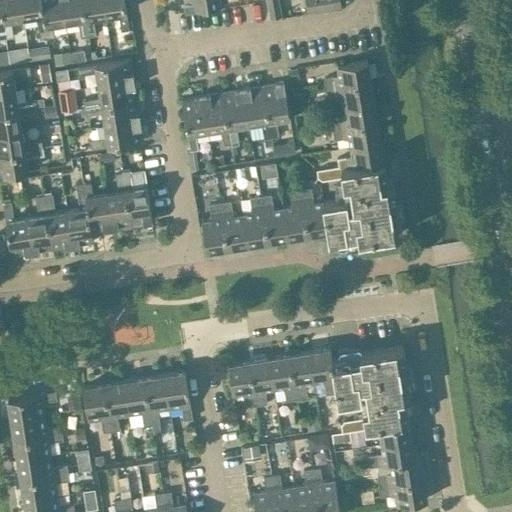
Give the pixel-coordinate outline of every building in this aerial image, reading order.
[(0,0),(0,9),(4,36),(11,35),(8,19),(21,16),(18,0),(0,0)] [(18,0),(21,16),(34,14),(37,31),(45,30),(40,0),(18,0)] [(40,0),(45,30),(37,31),(38,38),(54,35),(52,23),(65,21),(61,0),(40,0)] [(61,0),(65,21),(78,19),(79,30),(80,37),(88,36),(82,0),(61,0)] [(92,17),(105,15),(102,0),(82,0),(88,36),(95,35),(92,17)] [(102,0),(105,15),(117,13),(120,30),(129,29),(124,0),(102,0)] [(184,0),(185,1),(183,1),(185,8),(221,3),(220,0),(184,0)] [(281,14),(279,0),(266,0),(270,16),(281,14)] [(341,3),(340,0),(306,0),(308,8),(341,3)] [(50,44),(29,47),(31,59),(31,60),(52,56),(50,44)] [(28,48),(16,50),(18,60),(29,59),(28,48)] [(85,59),(83,49),(71,51),(73,61),(85,59)] [(70,50),(52,53),(53,56),(54,64),(71,61),(70,50)] [(94,73),(96,85),(132,79),(131,73),(129,73),(127,59),(77,68),(78,76),(94,73)] [(325,77),(326,87),(370,79),(367,60),(338,64),(339,74),(325,77)] [(51,80),(48,63),(39,64),(42,82),(51,80)] [(28,66),(0,70),(0,91),(14,89),(12,75),(29,72),(28,66)] [(300,78),(298,68),(289,69),(291,80),(300,78)] [(98,98),(82,100),(83,108),(133,100),(131,87),(133,87),(132,79),(96,85),(98,98)] [(343,96),(344,103),(373,98),(370,79),(326,87),(327,87),(327,94),(328,98),(343,96)] [(276,82),(262,85),(270,136),(278,135),(275,117),(288,115),(282,80),(276,81),(276,82)] [(250,85),(243,86),(249,121),(260,120),(263,137),(270,136),(262,85),(251,87),(250,85)] [(236,89),(223,91),(230,143),(237,142),(234,124),(249,121),(243,86),(236,87),(236,89)] [(14,89),(0,91),(0,112),(35,107),(34,99),(16,102),(14,89)] [(74,89),(58,91),(61,110),(77,107),(74,89)] [(209,92),(202,93),(207,129),(220,126),(223,144),(230,143),(223,91),(210,93),(209,92)] [(195,95),(181,98),(190,149),(197,148),(195,131),(207,129),(202,93),(195,94),(195,95)] [(377,120),(373,98),(344,103),(346,114),(331,116),(333,127),(377,120)] [(133,100),(83,108),(85,115),(101,112),(103,125),(139,119),(137,112),(136,112),(133,100)] [(57,115),(55,104),(47,105),(49,116),(57,115)] [(35,107),(0,112),(0,132),(20,129),(18,117),(36,114),(35,107)] [(309,116),(309,111),(305,112),(295,113),(296,121),(302,121),(301,118),(309,116)] [(105,138),(89,141),(90,149),(140,141),(140,140),(138,127),(140,127),(139,119),(103,125),(105,138)] [(349,136),(350,143),(380,139),(377,120),(333,127),(334,139),(349,136)] [(22,142),(20,129),(0,132),(0,152),(41,146),(40,139),(22,142)] [(61,136),(51,138),(52,145),(62,143),(61,136)] [(270,136),(263,137),(264,146),(272,144),(270,136)] [(293,139),(285,140),(286,142),(287,154),(295,152),(293,139)] [(348,241),(359,239),(401,232),(393,183),(387,184),(380,139),(350,143),(352,155),(337,157),(339,166),(317,169),(318,175),(322,179),(342,176),(343,184),(350,183),(351,195),(323,199),(328,230),(330,243),(337,242),(337,246),(341,248),(349,247),(348,241)] [(41,146),(0,152),(0,174),(27,170),(25,157),(42,154),(41,146)] [(114,159),(113,150),(100,153),(101,162),(114,159)] [(225,163),(224,154),(213,155),(215,164),(225,163)] [(129,161),(121,162),(122,171),(131,223),(143,221),(143,223),(151,222),(145,185),(133,187),(129,161)] [(275,161),(261,163),(263,176),(277,174),(275,161)] [(117,190),(105,192),(111,229),(120,227),(120,225),(131,223),(122,171),(114,173),(117,190)] [(79,184),(76,184),(77,191),(85,189),(91,230),(92,230),(104,228),(105,230),(111,229),(105,192),(92,194),(90,182),(79,184)] [(328,230),(323,199),(314,201),(312,186),(301,188),(308,233),(328,230)] [(288,236),(308,233),(301,188),(290,189),(293,204),(283,206),(288,236)] [(80,208),(67,210),(73,246),(81,245),(81,244),(94,242),(92,230),(91,230),(85,189),(77,191),(80,208)] [(288,236),(283,206),(273,207),(271,193),(260,195),(267,239),(288,236)] [(51,194),(44,196),(53,248),(65,246),(66,248),(73,246),(67,210),(54,212),(51,194)] [(267,239),(260,195),(250,196),(252,211),(243,212),(248,242),(267,239)] [(40,250),(53,248),(44,196),(36,197),(39,214),(27,216),(33,253),(41,252),(40,250)] [(248,242),(243,212),(234,214),(231,199),(220,201),(228,246),(248,242)] [(12,201),(4,202),(13,255),(25,253),(25,254),(33,253),(27,216),(14,218),(12,201)] [(228,246),(220,201),(210,203),(212,217),(202,219),(207,249),(228,246)] [(341,431),(363,428),(408,421),(404,395),(410,394),(402,345),(350,353),(349,347),(338,348),(336,351),(337,355),(332,356),(338,390),(336,391),(337,400),(367,395),(369,408),(362,409),(363,416),(343,419),(341,426),(341,431)] [(332,356),(331,347),(310,350),(314,379),(323,377),(325,392),(336,391),(338,390),(332,356)] [(310,350),(290,353),(296,397),(307,395),(307,393),(305,380),(314,379),(310,350)] [(290,353),(269,356),(274,386),(283,384),(285,393),(286,399),(296,397),(290,353)] [(269,356),(250,359),(257,403),(267,402),(264,387),(274,386),(269,356)] [(249,359),(228,363),(232,392),(244,390),(244,393),(246,405),(256,403),(249,359)] [(185,370),(165,374),(170,406),(182,404),(184,419),(193,418),(189,393),(185,370)] [(165,374),(144,377),(152,425),(161,423),(158,408),(170,406),(165,374)] [(144,377),(124,380),(129,413),(141,411),(143,426),(152,425),(144,377)] [(27,380),(11,382),(12,390),(28,387),(27,380)] [(124,380),(104,383),(111,431),(120,430),(117,415),(129,413),(124,380)] [(104,383),(84,386),(85,393),(89,420),(101,418),(103,432),(111,431),(104,383)] [(77,388),(68,389),(71,409),(79,408),(80,408),(79,403),(77,388)] [(36,393),(8,397),(11,418),(44,413),(42,401),(57,399),(56,393),(56,390),(36,393)] [(11,418),(14,437),(62,430),(61,422),(46,425),(44,413),(11,418)] [(321,428),(320,420),(306,421),(308,430),(321,428)] [(408,421),(363,428),(365,436),(379,433),(381,443),(411,438),(408,421)] [(86,437),(84,427),(75,429),(76,439),(86,437)] [(63,439),(62,430),(14,437),(18,459),(50,454),(48,442),(63,439)] [(248,431),(240,433),(241,441),(249,440),(248,431)] [(343,441),(342,432),(332,433),(333,442),(343,441)] [(329,447),(327,433),(308,436),(310,450),(329,447)] [(382,452),(368,455),(369,466),(390,463),(389,462),(414,458),(411,438),(381,443),(382,452)] [(259,443),(241,446),(241,447),(242,458),(261,455),(259,443)] [(50,454),(18,459),(21,479),(68,472),(67,463),(52,466),(50,454)] [(104,463),(103,455),(94,456),(96,465),(104,463)] [(391,472),(377,474),(378,484),(423,477),(420,457),(414,458),(389,462),(390,463),(391,472)] [(88,458),(77,460),(79,470),(90,468),(88,458)] [(159,473),(157,461),(149,462),(151,474),(159,473)] [(320,466),(312,467),(319,511),(336,511),(340,511),(334,479),(323,481),(320,466)] [(306,483),(294,485),(298,511),(319,511),(312,467),(303,469),(306,483)] [(77,470),(68,472),(70,480),(78,478),(77,470)] [(68,472),(21,479),(24,499),(57,494),(55,482),(70,480),(68,472)] [(280,473),(271,474),(277,511),(298,511),(294,485),(282,487),(280,473)] [(265,490),(252,492),(255,511),(277,511),(271,474),(263,475),(265,490)] [(423,477),(378,484),(380,495),(395,493),(396,503),(426,498),(423,477)] [(172,490),(163,491),(165,511),(187,511),(186,503),(174,504),(172,490)] [(156,507),(145,509),(145,511),(165,511),(163,491),(154,493),(156,507)] [(57,494),(24,499),(26,511),(71,511),(82,510),(80,502),(79,502),(74,503),(59,505),(57,494)] [(131,496),(123,497),(124,511),(145,511),(145,509),(133,511),(131,496)] [(124,511),(123,497),(114,499),(116,511),(124,511)] [(95,498),(84,500),(85,510),(96,508),(95,498)]
